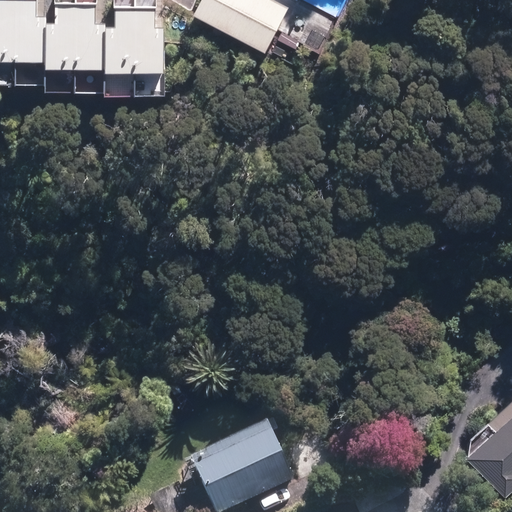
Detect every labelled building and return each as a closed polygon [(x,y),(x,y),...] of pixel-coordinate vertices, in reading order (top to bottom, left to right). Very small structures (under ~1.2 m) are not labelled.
[(98,95),(160,98),(164,24),(154,24),(154,8),(110,5),(109,28),(98,28),(99,23),(91,22),(92,3),(53,1),(52,22),(40,21),(40,16),(32,16),(33,0),(0,0),(0,82),(37,85),(37,90),(98,93),(98,95)] [(272,0),(196,0),(188,15),(262,53),(285,7),(272,0)] [(314,27),(287,13),(275,37),(302,50),(314,27)] [(511,409),(466,455),(506,497),(511,491),(511,409)] [(265,426),(188,462),(211,511),(224,511),(291,480),(265,426)] [(185,511),(171,485),(149,497),(156,511),(185,511)]
